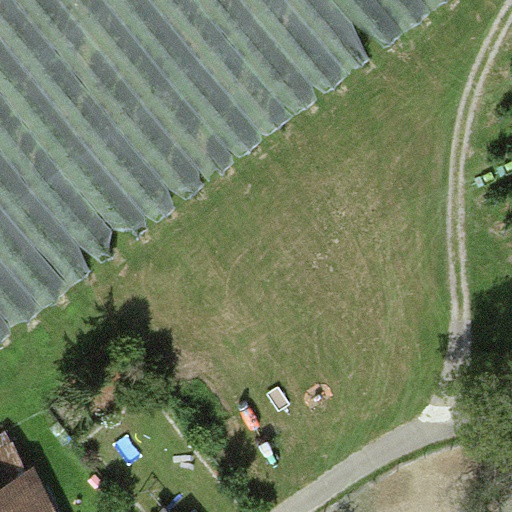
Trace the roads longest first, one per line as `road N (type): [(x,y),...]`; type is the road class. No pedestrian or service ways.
road 1 (track): [(511,12),(478,84),(463,152),(461,356),(446,432)]
road 2 (residential): [(298,511),(446,432),(511,423)]
